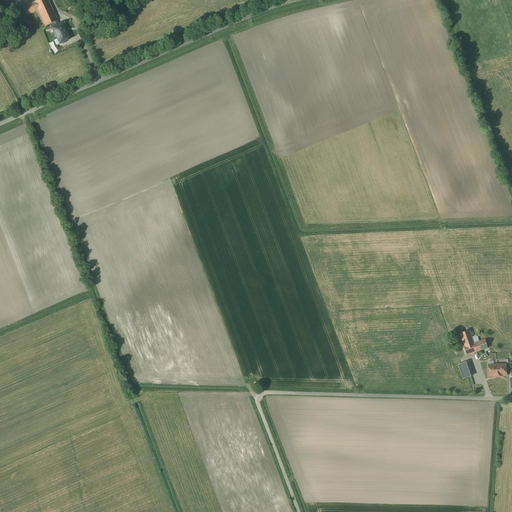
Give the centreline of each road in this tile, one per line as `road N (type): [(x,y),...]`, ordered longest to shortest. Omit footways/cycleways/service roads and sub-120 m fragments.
road 1 (unclassified): [(299,511),(257,399),(262,389),(511,396)]
road 2 (unclassified): [(285,0),(0,122)]
